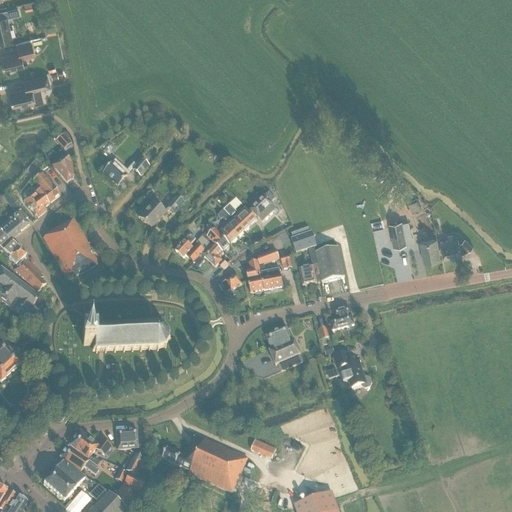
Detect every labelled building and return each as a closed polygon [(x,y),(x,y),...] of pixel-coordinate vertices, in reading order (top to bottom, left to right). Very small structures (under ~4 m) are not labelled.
[(0,41),(11,39),(6,19),(19,16),(17,9),(0,12),(0,15),(1,19),(0,19),(0,41)] [(0,58),(3,72),(23,67),(21,59),(34,56),(31,44),(17,47),(18,54),(0,58)] [(25,90),(9,94),(12,109),(34,103),(36,110),(35,105),(43,103),(40,91),(50,88),(47,77),(23,82),(25,90)] [(63,135),(56,141),(60,146),(62,144),(66,149),(71,144),(63,135)] [(64,156),(52,166),(66,183),(74,177),(71,164),(64,156)] [(112,163),(103,174),(117,187),(127,176),(129,174),(132,171),(139,177),(140,177),(149,167),(141,160),(136,166),(135,166),(133,164),(126,171),(115,161),(112,163)] [(42,174),(32,182),(36,186),(33,189),(32,190),(34,193),(24,202),(37,218),(46,211),(44,209),(60,196),(42,174)] [(264,197),(250,210),(258,219),(262,223),(276,209),(272,205),(271,203),(275,199),(269,193),(264,197)] [(6,194),(2,198),(7,204),(11,201),(6,194)] [(168,209),(174,214),(183,204),(176,197),(167,207),(165,206),(161,210),(153,203),(145,213),(144,212),(138,218),(151,229),(168,209)] [(417,201),(408,205),(410,209),(412,214),(421,210),(419,205),(417,201)] [(236,213),(229,205),(224,211),(230,217),(230,218),(236,213)] [(245,209),(233,220),(244,232),(256,220),(245,209)] [(10,220),(12,223),(1,233),(9,242),(21,232),(29,225),(25,221),(27,219),(20,211),(10,220)] [(225,221),(230,217),(224,211),(218,216),(221,220),(223,219),(225,221)] [(97,238),(91,242),(93,247),(90,249),(73,219),(50,232),(51,234),(43,239),(68,282),(99,265),(93,254),(103,248),(97,238)] [(231,244),(244,232),(233,220),(220,232),(231,244)] [(393,248),(406,246),(403,230),(409,229),(408,223),(402,224),(401,222),(389,225),(393,248)] [(205,235),(202,238),(210,245),(211,246),(213,244),(222,253),(230,246),(213,229),(209,232),(212,234),(208,238),(205,235)] [(311,233),(291,241),(296,255),(317,248),(311,233)] [(194,263),(210,245),(202,238),(196,244),(193,248),(190,246),(196,240),(190,235),(185,241),(175,251),(183,259),(186,256),(194,264),(194,263)] [(452,236),(446,237),(447,242),(440,243),(441,247),(443,260),(462,256),(472,247),(464,239),(463,238),(459,242),(458,240),(457,235),(452,236)] [(9,244),(3,236),(0,238),(0,248),(2,251),(9,244)] [(420,243),(424,263),(440,260),(436,240),(420,243)] [(12,243),(11,242),(9,244),(2,251),(9,258),(8,259),(15,266),(25,256),(19,249),(20,247),(15,243),(12,243)] [(222,253),(213,244),(211,246),(210,245),(194,263),(199,267),(205,261),(203,260),(205,258),(215,268),(222,261),(219,258),(224,254),(222,253)] [(318,266),(322,283),(345,278),(338,248),(315,253),(318,266)] [(257,258),(258,262),(259,267),(279,260),(276,251),(257,258)] [(280,259),(283,270),(292,268),(289,257),(280,259)] [(14,271),(37,293),(46,285),(41,279),(43,277),(25,260),(14,271)] [(246,272),(248,282),(262,280),(260,273),(259,267),(258,262),(257,262),(249,263),(251,271),(246,272)] [(307,265),(304,266),(305,268),(299,269),(302,287),(317,284),(322,283),(318,266),(313,267),(308,268),(307,265)] [(280,269),(279,269),(274,270),(265,272),(264,272),(260,273),(262,280),(264,291),(283,287),(280,269)] [(27,316),(32,320),(42,307),(37,303),(40,299),(1,270),(0,270),(0,302),(24,320),(27,316)] [(231,291),(242,285),(236,275),(226,281),(222,283),(227,293),(231,291)] [(250,294),(264,291),(262,280),(248,282),(250,294)] [(329,321),(332,331),(354,326),(349,308),(333,312),(335,320),(329,321)] [(139,352),(141,352),(141,350),(148,350),(148,352),(149,352),(149,350),(156,350),(156,352),(158,351),(157,350),(163,347),(164,349),(165,348),(164,346),(167,341),(169,342),(169,340),(167,340),(167,334),(169,333),(169,332),(167,332),(163,328),(164,326),(163,326),(162,327),(156,325),(156,323),(155,324),(155,326),(148,326),(148,324),(146,324),(146,326),(139,326),(139,324),(138,324),(138,326),(131,327),(131,325),(129,325),(130,327),(123,327),(123,325),(121,325),(121,327),(114,327),(114,325),(112,325),(112,327),(104,328),(104,326),(103,326),(103,328),(95,328),(95,326),(94,326),(94,328),(91,328),(91,330),(93,330),(93,334),(82,334),(83,347),(92,346),(92,352),(95,352),(95,354),(97,354),(96,352),(104,352),(104,354),(106,354),(105,352),(113,352),(113,354),(115,353),(115,351),(122,351),(122,353),(124,353),(124,351),(131,351),(131,353),(132,353),(132,351),(139,350),(139,352)] [(300,361),(298,357),(301,355),(295,342),(292,343),(286,328),(266,337),(272,351),(270,352),(275,366),(278,365),(280,369),(300,361)] [(328,329),(317,331),(321,347),(336,343),(335,337),(331,338),(328,329)] [(15,358),(2,344),(0,346),(0,382),(1,383),(25,360),(19,354),(15,358)] [(322,347),(324,356),(330,354),(328,345),(322,347)] [(340,376),(343,383),(349,381),(351,389),(361,385),(362,387),(366,389),(370,388),(372,384),(371,379),(367,378),(364,378),(359,362),(352,364),(348,353),(334,358),(338,370),(344,368),(347,374),(340,376)] [(117,451),(138,449),(137,442),(136,430),(116,432),(117,451)] [(79,432),(68,447),(69,447),(88,461),(97,467),(100,463),(94,459),(93,460),(92,460),(90,458),(96,450),(104,457),(105,456),(109,450),(112,447),(101,440),(97,446),(80,433),(79,432)] [(188,474),(232,494),(248,459),(195,435),(191,446),(190,445),(185,457),(167,450),(163,460),(189,472),(188,474)] [(276,450),(255,441),(250,452),(271,461),(276,450)] [(94,476),(98,470),(68,448),(60,459),(79,474),(83,468),(94,476)] [(135,476),(143,460),(134,456),(126,472),(135,476)] [(63,462),(43,485),(64,503),(86,478),(82,474),(81,476),(63,462)] [(313,485),(319,476),(306,467),(300,477),(313,485)] [(127,475),(119,471),(114,480),(122,484),(127,475)] [(122,511),(125,509),(125,510),(139,495),(145,484),(129,476),(124,487),(113,498),(108,493),(90,511),(122,511)] [(88,495),(96,503),(106,492),(97,486),(88,495)] [(0,509),(2,511),(1,511),(6,511),(16,496),(8,492),(0,506),(0,509)] [(296,511),(338,511),(332,493),(294,506),(296,511)] [(21,511),(27,502),(16,496),(6,511),(21,511)]
